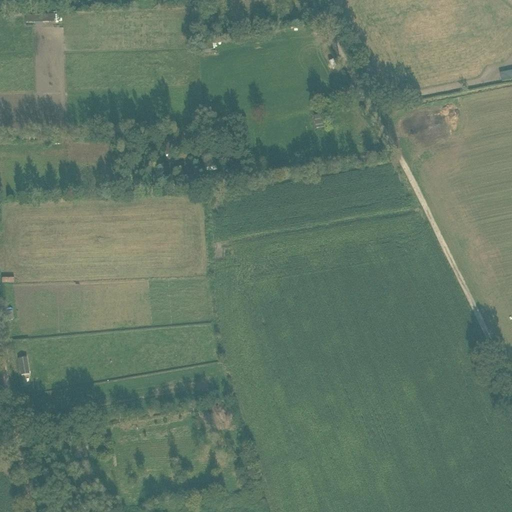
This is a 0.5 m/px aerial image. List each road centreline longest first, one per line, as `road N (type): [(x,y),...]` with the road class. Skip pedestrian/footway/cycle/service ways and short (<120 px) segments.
road 1 (track): [(312,0),(511,393)]
road 2 (track): [(34,511),(0,336)]
